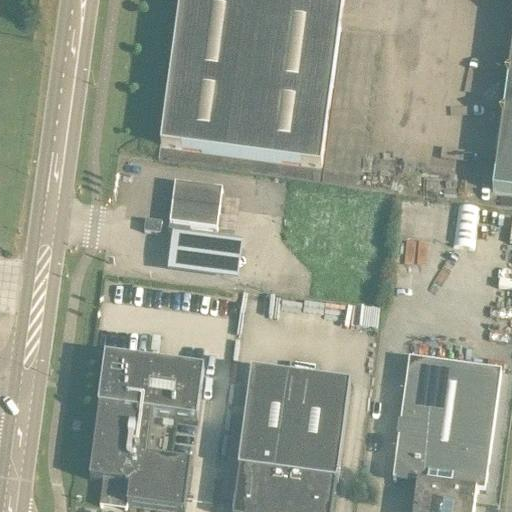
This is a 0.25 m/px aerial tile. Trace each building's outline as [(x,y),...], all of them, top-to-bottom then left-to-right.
[(321,171),(344,0),(181,0),(161,149),(321,171)] [(511,52),(493,194),(511,197),(511,52)] [(217,234),(222,194),(175,188),(170,228),(217,234)] [(146,224),(146,225),(144,236),(160,238),(162,226),(146,224)] [(246,247),(175,238),(169,276),(240,285),(246,247)] [(144,511),(185,511),(191,467),(148,462),(154,419),(197,425),(203,375),(106,362),(90,484),(103,485),(100,510),(102,511),(102,506),(125,509),(124,511),(126,511),(127,510),(144,511)] [(413,511),(474,511),(477,495),(485,496),(501,376),(409,363),(393,484),(417,487),(413,511)] [(332,511),(349,390),(253,377),(234,511),(332,511)]
